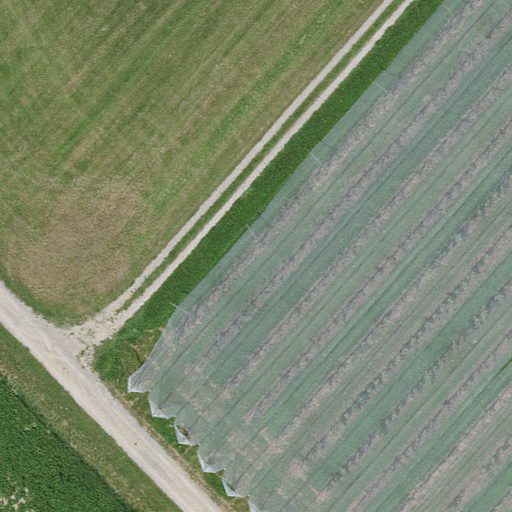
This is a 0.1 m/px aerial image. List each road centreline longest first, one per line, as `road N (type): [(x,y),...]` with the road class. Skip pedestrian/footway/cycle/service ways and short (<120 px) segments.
road 1 (track): [(72,370),(401,0)]
road 2 (track): [(206,511),(0,298)]
